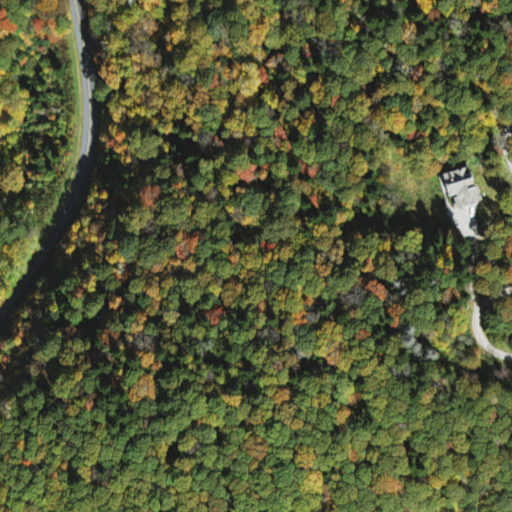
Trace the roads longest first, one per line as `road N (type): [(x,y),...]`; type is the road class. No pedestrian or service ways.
road 1 (secondary): [(75,0),(90,86),(86,164),(48,249),(0,317)]
road 2 (residential): [(511,355),(484,342),(477,323),(480,305),(511,287),(505,138),(511,121)]
